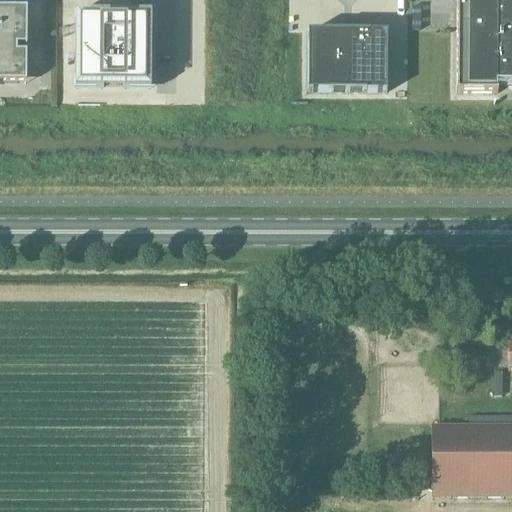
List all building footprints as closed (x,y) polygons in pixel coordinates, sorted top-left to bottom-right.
[(497,94),(497,89),(511,89),(511,7),(456,7),(456,94),(497,94)] [(0,84),(16,85),(26,85),(26,55),(16,55),(16,49),(26,49),(26,11),(0,11),(0,84)] [(122,22),(103,22),(103,16),(74,16),(74,20),(73,92),(150,92),(150,16),(122,16),(122,22)] [(307,93),(386,94),(386,34),(307,33),(307,93)] [(511,464),(430,465),(431,503),(511,502),(511,464)]
